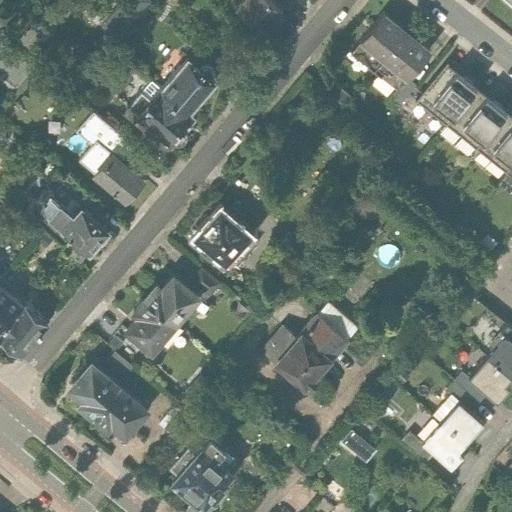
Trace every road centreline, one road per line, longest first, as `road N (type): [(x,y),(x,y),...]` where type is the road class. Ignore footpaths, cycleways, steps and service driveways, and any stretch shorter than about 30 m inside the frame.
road 1 (residential): [(2,398),(343,0)]
road 2 (primary): [(138,511),(2,398)]
